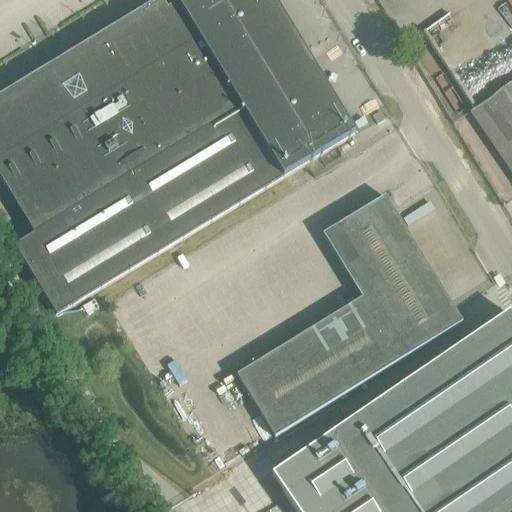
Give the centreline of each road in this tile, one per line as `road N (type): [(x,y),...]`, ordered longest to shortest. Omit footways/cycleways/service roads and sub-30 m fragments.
road 1 (unclassified): [(511,274),(354,0)]
road 2 (unknown): [(425,123),(187,282)]
